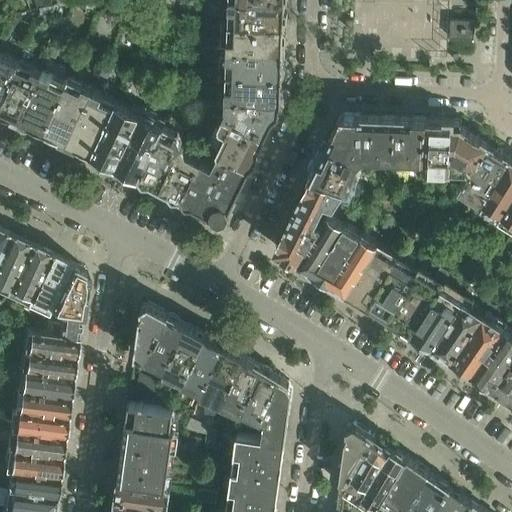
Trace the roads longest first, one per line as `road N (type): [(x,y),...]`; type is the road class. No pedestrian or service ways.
road 1 (residential): [(80,511),(119,230)]
road 2 (residential): [(511,471),(327,347)]
road 3 (residential): [(314,89),(219,283)]
road 4 (residential): [(502,94),(314,89)]
road 5 (residential): [(327,347),(302,511)]
road 6 (residential): [(119,230),(0,172)]
road 7 (residential): [(327,347),(219,283)]
